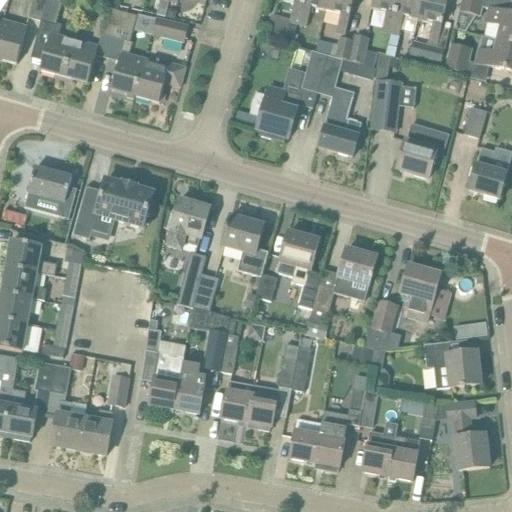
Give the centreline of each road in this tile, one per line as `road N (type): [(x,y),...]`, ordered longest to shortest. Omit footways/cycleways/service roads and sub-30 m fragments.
road 1 (residential): [(357,511),(212,486),(114,499),(0,480)]
road 2 (tertiary): [(511,255),(197,163)]
road 3 (tertiary): [(197,163),(0,110)]
road 4 (residential): [(197,163),(245,0)]
